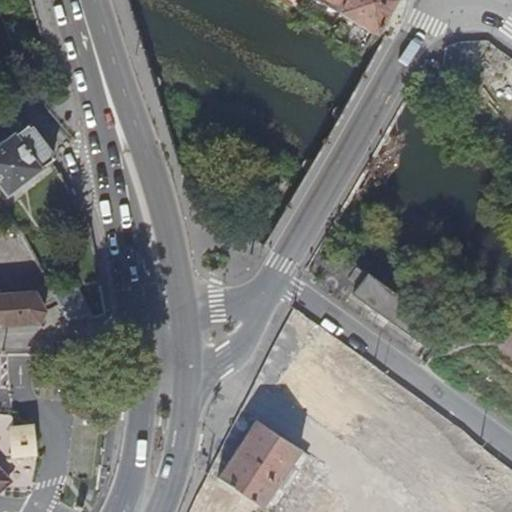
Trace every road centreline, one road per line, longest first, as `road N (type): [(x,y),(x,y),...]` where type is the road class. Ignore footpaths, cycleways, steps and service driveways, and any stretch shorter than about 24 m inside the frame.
road 1 (primary): [(59,0),(114,180),(142,338)]
road 2 (primary): [(183,311),(153,174),(96,0)]
road 3 (tertiary): [(274,274),(435,0)]
road 4 (residential): [(274,274),(511,447)]
road 5 (primary): [(142,338),(138,450),(118,511)]
road 6 (primary): [(161,511),(186,416),(187,359)]
road 7 (residential): [(0,340),(142,338)]
road 8 (tertiary): [(187,359),(222,357),(274,274)]
